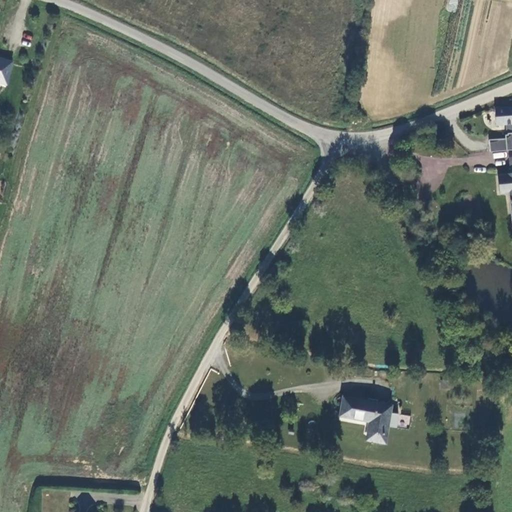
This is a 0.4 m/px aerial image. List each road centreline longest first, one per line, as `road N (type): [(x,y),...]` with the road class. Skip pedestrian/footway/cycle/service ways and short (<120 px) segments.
road 1 (unclassified): [(144,511),(167,434),(337,137)]
road 2 (tertiary): [(337,137),(57,0)]
road 3 (tertiary): [(511,85),(389,131),(337,137)]
road 4 (unknown): [(217,340),(239,389),(256,401),(333,388)]
